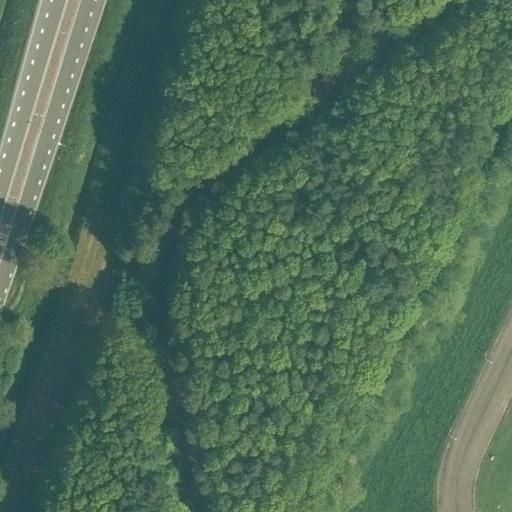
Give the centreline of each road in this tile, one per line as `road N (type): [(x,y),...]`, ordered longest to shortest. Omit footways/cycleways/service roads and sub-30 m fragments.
road 1 (trunk): [(0,280),(86,0)]
road 2 (trunk): [(58,0),(0,190)]
